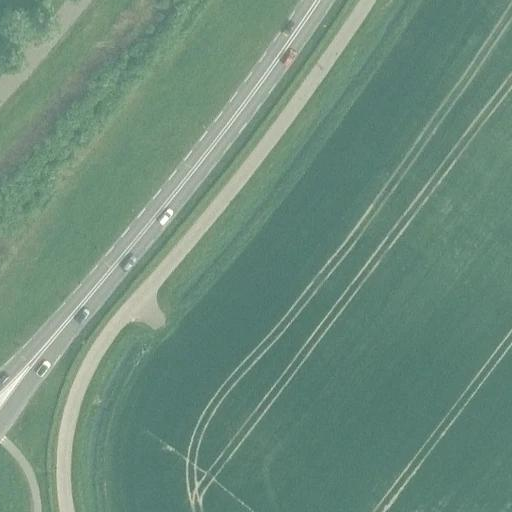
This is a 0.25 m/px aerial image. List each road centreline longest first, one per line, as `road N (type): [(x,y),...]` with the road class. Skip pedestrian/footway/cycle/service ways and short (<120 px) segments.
road 1 (unclassified): [(368,0),(273,142),(110,335),(74,403),(61,468),(65,511)]
road 2 (primary): [(33,359),(237,115),(318,0)]
